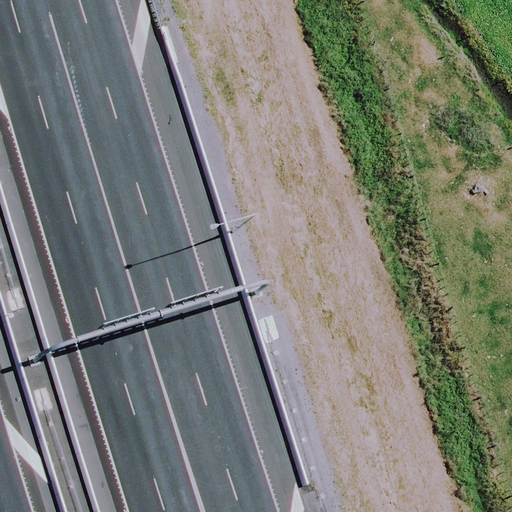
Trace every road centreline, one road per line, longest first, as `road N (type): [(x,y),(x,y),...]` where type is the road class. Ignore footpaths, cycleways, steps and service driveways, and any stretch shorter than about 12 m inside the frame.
road 1 (motorway): [(32,0),(127,311)]
road 2 (motorway): [(127,311),(222,511)]
road 3 (motorway): [(127,311),(180,511)]
